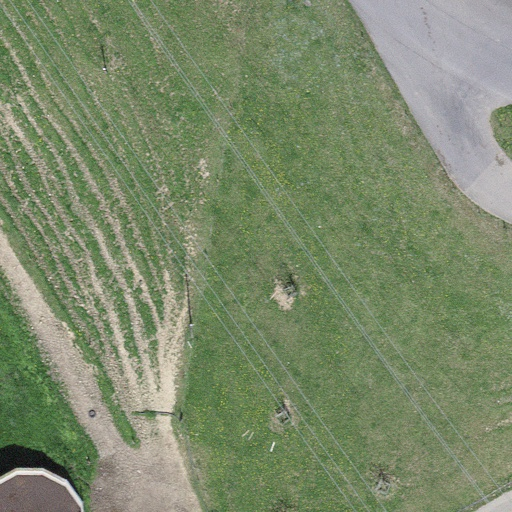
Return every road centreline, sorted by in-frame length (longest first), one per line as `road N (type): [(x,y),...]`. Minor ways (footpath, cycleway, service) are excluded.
road 1 (track): [(124,511),(63,360),(0,266)]
road 2 (track): [(511,193),(462,149),(440,111),(426,28)]
road 3 (unclassified): [(511,73),(426,28),(392,0)]
